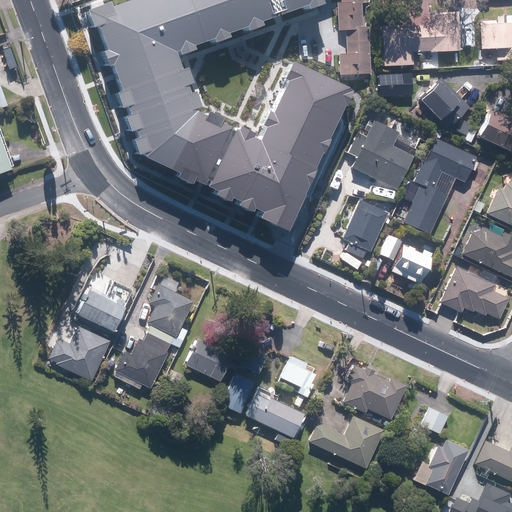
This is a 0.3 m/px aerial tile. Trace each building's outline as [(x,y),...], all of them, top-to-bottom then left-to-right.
[(112,1),(89,9),(95,27),(100,26),(109,50),(105,51),(110,66),(114,65),(123,90),(119,92),(124,108),(129,106),(132,114),(127,116),(133,132),(138,130),(140,137),(135,139),(141,155),(146,153),(147,157),(181,173),(179,177),(194,185),(196,180),(206,185),(209,180),(212,181),(209,187),(220,191),(218,195),(232,201),(234,198),(242,202),(240,205),(255,212),(256,208),(265,212),(262,218),(290,231),(307,194),(306,194),(310,185),(318,169),(317,168),(324,153),(325,154),(332,139),(331,139),(347,105),(348,106),(354,91),(353,91),(354,90),(350,88),(351,87),(294,61),(286,79),(289,81),(274,112),(271,111),(264,125),(268,127),(262,140),(255,137),(257,133),(242,126),(240,130),(238,129),(237,131),(232,128),(232,126),(223,122),(225,118),(210,111),(208,116),(198,111),(198,109),(202,107),(197,91),(192,93),(190,85),(195,83),(189,67),(184,69),(178,52),(181,51),(182,55),(197,49),(196,45),(216,38),(217,42),(232,37),(231,33),(249,26),(250,31),(265,25),(264,21),(310,5),(311,9),(326,4),(324,0),(132,0),(114,6),(112,1)] [(341,0),(342,2),(338,2),(339,30),(346,30),(347,53),(339,54),(340,75),(371,74),(369,26),(364,27),(363,3),(366,3),(366,0),(341,0)] [(436,13),(436,15),(427,15),(427,25),(379,27),(380,66),(410,66),(410,52),(417,52),(418,56),(425,56),(425,52),(427,52),(427,53),(456,52),(455,12),(436,13)] [(288,20),(281,20),(281,43),(292,43),(292,54),(320,54),(320,15),(288,15),(288,20)] [(492,21),(476,21),(477,50),(499,49),(500,62),(511,61),(511,23),(492,24),(492,21)] [(10,48),(1,51),(8,70),(17,67),(10,48)] [(408,74),(386,75),(387,92),(399,92),(399,96),(408,95),(408,91),(409,91),(408,74)] [(437,78),(415,101),(444,130),(466,107),(437,78)] [(387,98),(376,93),(372,101),(382,106),(387,98)] [(367,102),(353,96),(345,113),(359,119),(367,102)] [(511,120),(486,108),(473,138),(508,154),(511,145),(511,120)] [(396,133),(371,120),(363,136),(357,133),(347,153),(354,157),(349,167),(394,190),(410,156),(389,146),(396,133)] [(455,128),(453,133),(459,137),(461,138),(468,124),(460,120),(455,128)] [(468,128),(462,139),(469,143),(474,131),(468,128)] [(429,136),(436,139),(440,133),(432,129),(429,136)] [(439,171),(462,181),(468,169),(472,161),(473,157),(433,139),(423,161),(420,160),(410,181),(418,185),(401,222),(427,234),(446,194),(431,188),(439,171)] [(494,163),(481,158),(477,170),(489,175),(494,163)] [(495,188),(483,214),(511,227),(511,180),(503,184),(500,190),(495,188)] [(356,200),(338,239),(346,243),(342,251),(359,259),(363,251),(366,252),(385,214),(356,200)] [(475,201),(470,211),(477,214),(481,204),(475,201)] [(472,232),(470,233),(460,254),(511,278),(511,259),(510,258),(511,253),(511,252),(509,251),(511,243),(511,237),(501,233),(500,237),(482,229),(472,232)] [(384,235),(376,254),(391,261),(400,242),(384,235)] [(393,261),(389,272),(416,284),(430,253),(421,249),(419,254),(412,250),(413,249),(406,246),(405,248),(401,245),(393,261)] [(496,294),(490,291),(493,284),(454,267),(438,303),(459,313),(461,308),(470,312),(471,311),(483,316),(483,314),(497,319),(506,298),(496,294)] [(152,306),(143,323),(148,325),(144,333),(167,344),(171,336),(173,337),(190,302),(170,292),(172,287),(160,281),(157,285),(154,284),(145,303),(152,306)] [(122,308),(103,298),(84,289),(72,313),(109,332),(122,308)] [(108,342),(77,327),(69,344),(60,339),(57,341),(48,358),(56,361),(55,363),(90,379),(108,342)] [(114,372),(111,377),(137,389),(139,385),(147,389),(165,354),(163,352),(167,344),(144,333),(140,341),(136,339),(128,354),(121,351),(111,371),(114,372)] [(194,339),(182,365),(217,382),(229,355),(212,347),(216,340),(205,335),(202,342),(194,339)] [(174,337),(171,343),(176,346),(179,340),(174,337)] [(245,347),(237,365),(256,373),(263,356),(245,347)] [(297,394),(292,405),(297,407),(302,397),(303,397),(309,384),(306,383),(311,374),(301,369),(303,363),(287,356),(276,378),(279,379),(277,383),(289,389),(291,385),(296,387),(293,392),(297,394)] [(387,382),(352,366),(344,381),(349,383),(340,402),(363,413),(365,409),(388,420),(404,385),(389,378),(387,382)] [(168,370),(159,389),(170,395),(179,375),(168,370)] [(232,374),(217,405),(236,414),(250,383),(232,374)] [(241,416),(288,438),(300,413),(266,398),(265,400),(252,394),(241,416)] [(426,407),(418,426),(436,434),(444,416),(426,407)] [(400,409),(396,416),(402,420),(406,412),(400,409)] [(320,425),(312,442),(364,466),(380,430),(350,416),(341,435),(320,425)] [(292,442),(285,438),(281,445),(289,449),(292,442)] [(430,467),(422,484),(444,494),(465,450),(442,439),(438,448),(434,446),(426,463),(425,465),(430,467)] [(511,449),(511,452),(487,441),(476,464),(511,480),(511,449)] [(469,490),(461,508),(470,511),(511,511),(511,510),(511,508),(501,504),(504,499),(497,496),(495,501),(469,490)]
